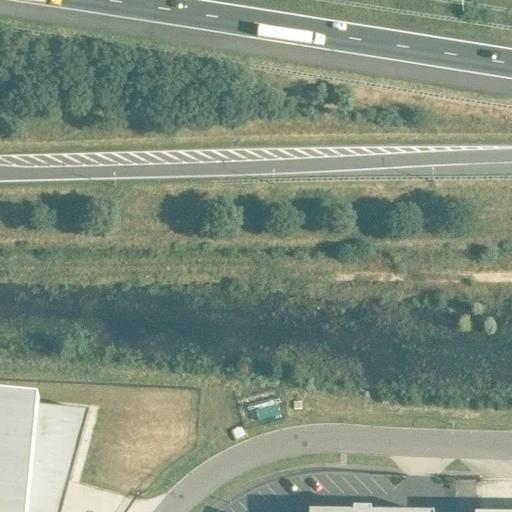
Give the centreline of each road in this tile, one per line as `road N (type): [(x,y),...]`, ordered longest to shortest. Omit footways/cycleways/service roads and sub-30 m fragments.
road 1 (motorway): [(0,173),(511,156)]
road 2 (motorway): [(96,0),(511,65)]
road 3 (residential): [(511,445),(288,441),(228,464),(170,511)]
